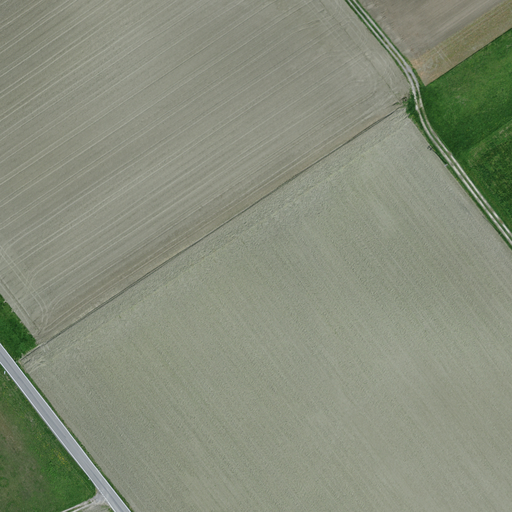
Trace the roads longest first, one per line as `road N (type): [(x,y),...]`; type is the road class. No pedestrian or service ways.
road 1 (track): [(511,238),(440,146),(421,116),(413,78),(352,0)]
road 2 (tertiary): [(0,352),(123,511)]
